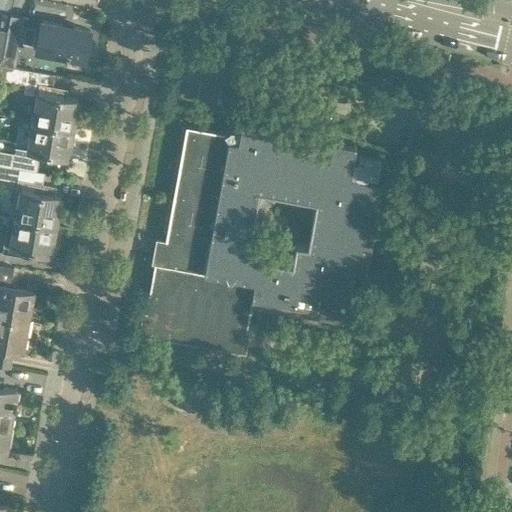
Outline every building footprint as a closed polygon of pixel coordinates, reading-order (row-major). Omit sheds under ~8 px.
[(2,62),(15,64),(24,17),(10,15),(7,32),(2,62)] [(69,55),(84,58),(90,29),(41,21),(36,49),(64,55),(64,56),(65,56),(65,57),(68,58),(69,55)] [(73,124),(77,99),(65,97),(66,91),(52,88),(52,86),(36,83),(38,71),(18,68),(15,67),(15,64),(2,62),(0,72),(0,78),(24,83),(23,91),(38,94),(34,117),(73,124)] [(336,90),(334,98),(344,100),(346,92),(336,90)] [(28,149),(28,150),(39,152),(49,154),(49,153),(67,156),(73,124),(34,117),(28,149)] [(366,268),(382,181),(372,180),(373,176),(377,176),(381,155),(359,151),(358,155),(354,154),(356,144),(241,123),(240,130),(231,128),(225,132),(186,125),(163,251),(155,256),(144,319),(187,327),(185,338),(243,348),(246,331),(252,301),(345,318),(355,266),(366,268)] [(0,149),(0,163),(11,166),(36,170),(39,157),(14,152),(0,149)] [(0,163),(0,177),(9,179),(11,166),(0,163)] [(18,180),(12,212),(55,220),(60,195),(54,194),(55,186),(18,180)] [(9,212),(2,252),(22,256),(22,255),(31,256),(32,249),(50,253),(55,220),(12,212),(9,212)] [(0,284),(0,314),(28,320),(34,290),(0,284)] [(0,345),(23,349),(28,320),(0,314),(0,345)] [(0,413),(12,415),(16,389),(2,387),(4,379),(0,378),(0,413)] [(0,446),(6,447),(12,415),(0,413),(0,446)]
